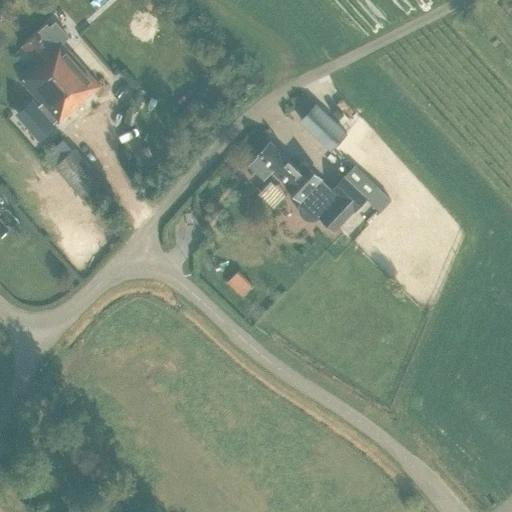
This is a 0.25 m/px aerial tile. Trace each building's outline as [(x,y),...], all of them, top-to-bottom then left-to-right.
[(31,101),(18,113),(41,139),(55,126),(53,124),(57,120),(59,123),(100,85),(46,25),(22,47),(38,64),(34,68),(35,70),(22,82),(41,103),(37,107),(31,101)] [(347,132),(314,102),(298,120),(330,150),(347,132)] [(354,165),(344,176),(332,189),(302,161),(297,167),(269,141),(256,155),(257,156),(250,164),(263,177),(271,169),(287,185),(286,186),(300,199),(301,200),(299,204),(299,209),(300,214),(302,217),(307,220),(311,221),(316,220),(320,217),(321,218),(334,230),(353,209),(354,210),(377,186),(354,165)] [(74,147),(53,166),(82,199),(103,180),(74,147)] [(254,193),(270,206),(283,192),(267,178),(254,193)]
